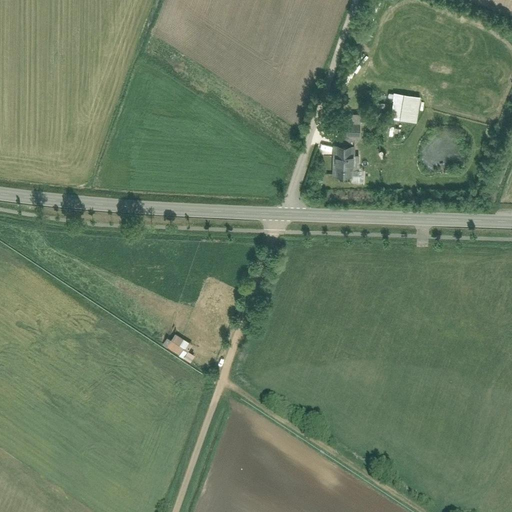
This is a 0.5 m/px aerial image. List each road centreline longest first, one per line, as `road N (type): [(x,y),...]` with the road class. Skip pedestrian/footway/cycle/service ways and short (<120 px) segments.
road 1 (track): [(174,511),(363,0)]
road 2 (tertiary): [(511,223),(200,212)]
road 3 (track): [(427,511),(222,377)]
road 4 (tertiary): [(0,194),(200,212)]
